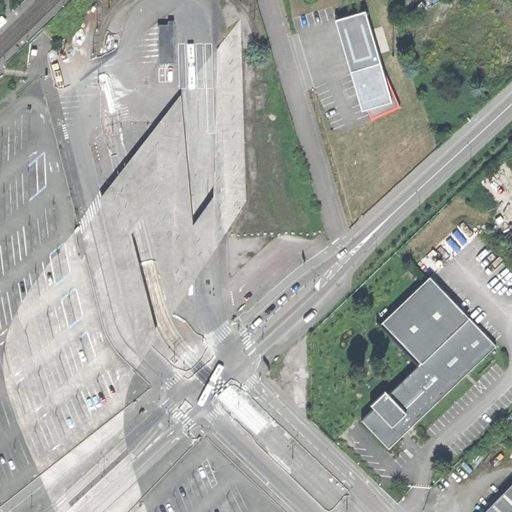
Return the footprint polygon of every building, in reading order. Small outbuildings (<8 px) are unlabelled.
[(393,102),(366,12),(336,21),(363,111),(393,102)] [(218,47),(212,195),(192,222),(181,95),(99,197),(140,362),(158,335),(131,232),(144,213),(170,316),(246,200),(240,18),(218,47)] [(166,25),(157,25),(157,64),(173,64),(173,21),(166,21),(166,25)] [(375,429),(388,442),(402,429),(405,432),(496,345),(492,341),(491,343),(428,277),(379,324),(377,321),(376,322),(417,365),(360,419),(361,420),(365,417),(375,429)] [(511,511),(511,482),(482,511),(511,511)]
